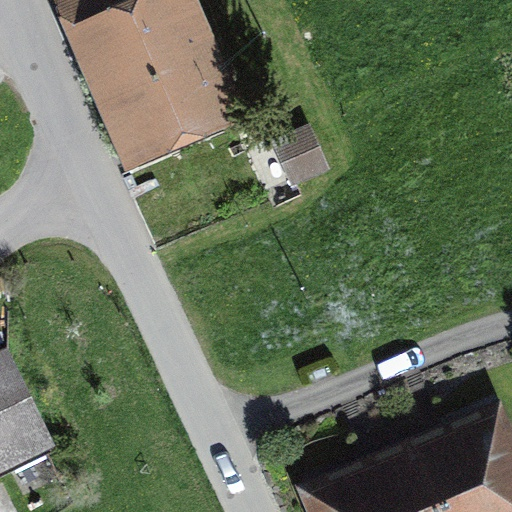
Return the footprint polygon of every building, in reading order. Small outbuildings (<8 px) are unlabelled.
[(63,0),(81,40),(94,34),(143,144),(238,102),(219,60),(209,64),(182,2),(187,0),(63,0)] [(308,134),(279,146),(293,178),(322,166),(308,134)] [(7,360),(0,363),(0,464),(46,441),(7,360)] [(511,511),(511,475),(491,425),(415,457),(438,511),(511,511)] [(326,511),(438,511),(415,457),(320,497),(326,511)]
